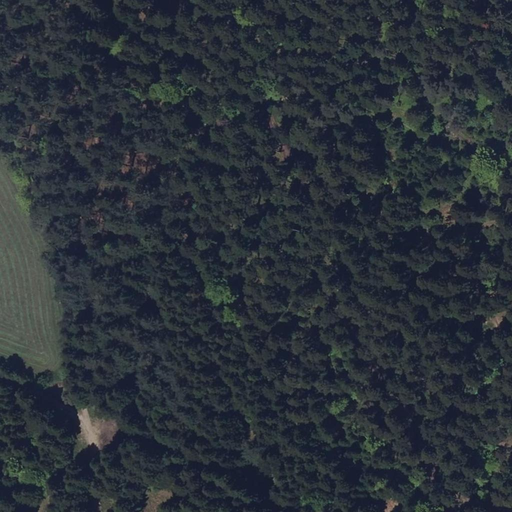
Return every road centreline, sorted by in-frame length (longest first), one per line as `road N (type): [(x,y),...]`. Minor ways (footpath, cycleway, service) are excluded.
road 1 (track): [(89,425),(78,285),(43,156),(0,91)]
road 2 (track): [(94,511),(89,425),(0,382)]
